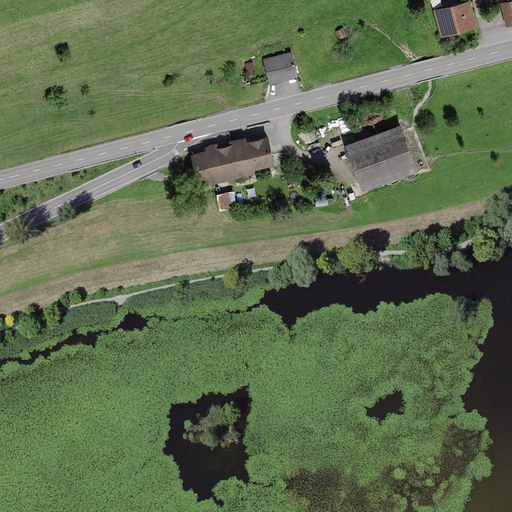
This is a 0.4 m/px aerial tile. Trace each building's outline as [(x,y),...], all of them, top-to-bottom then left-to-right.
[(471,0),(464,0),(434,8),(441,35),(478,26),(471,0)] [(511,0),(506,0),(501,1),(507,25),(511,23),(511,0)] [(292,51),(263,58),(269,82),(298,74),(292,51)] [(258,60),(247,63),(250,75),(261,73),(258,60)] [(401,122),(345,142),(362,189),(418,169),(401,122)] [(268,134),(191,153),(198,180),(275,162),(268,134)] [(232,191),(218,193),(221,209),(235,206),(232,191)]
